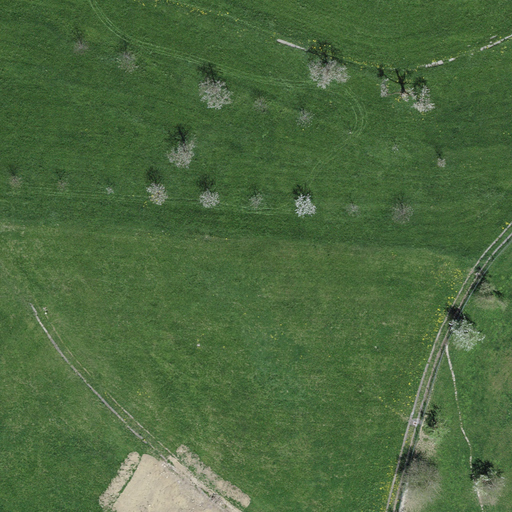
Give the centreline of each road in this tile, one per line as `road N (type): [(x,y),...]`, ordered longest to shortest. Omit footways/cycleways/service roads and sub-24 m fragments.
road 1 (track): [(146,0),(390,71),(511,37)]
road 2 (track): [(511,223),(438,342),(391,511)]
